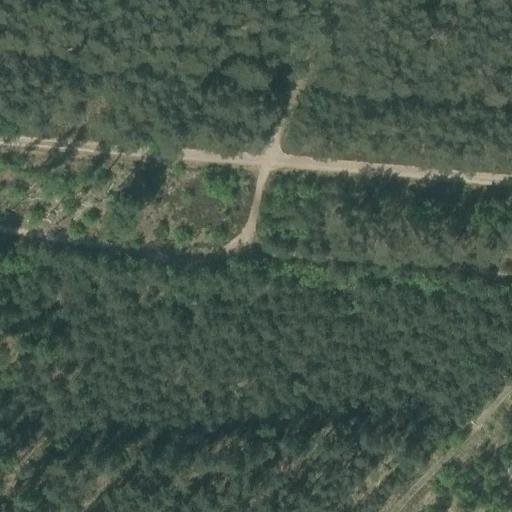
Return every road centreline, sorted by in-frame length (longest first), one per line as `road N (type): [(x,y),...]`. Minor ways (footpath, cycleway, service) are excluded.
road 1 (track): [(511,186),(0,143)]
road 2 (track): [(511,277),(256,247),(258,164)]
road 3 (track): [(256,247),(171,255),(0,230)]
road 4 (track): [(511,372),(386,511)]
